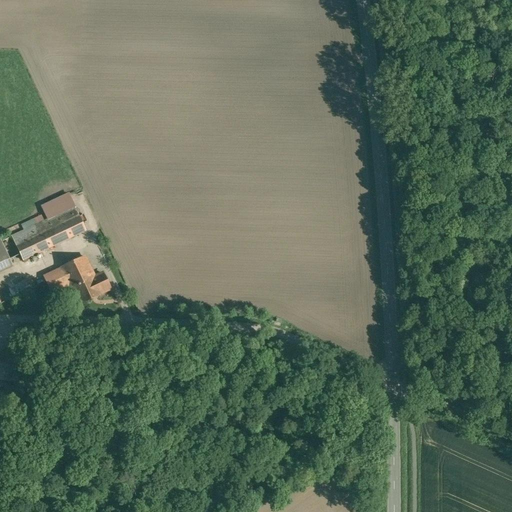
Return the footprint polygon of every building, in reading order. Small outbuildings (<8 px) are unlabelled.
[(68,193),(41,206),(48,220),(75,207),(68,193)] [(48,220),(12,237),(23,261),(86,231),(75,207),(48,220)] [(0,240),(0,272),(12,267),(0,240)] [(85,258),(45,277),(52,293),(70,285),(79,305),(110,290),(102,274),(95,277),(85,258)] [(21,352),(0,349),(0,379),(18,382),(21,352)]
